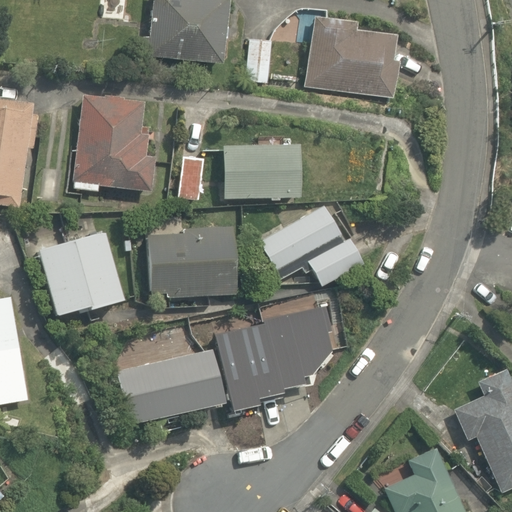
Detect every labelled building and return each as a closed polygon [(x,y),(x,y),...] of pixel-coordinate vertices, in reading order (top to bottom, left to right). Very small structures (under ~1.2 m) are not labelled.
[(223,0),(148,0),(144,59),(218,66),(223,0)] [(391,30),(310,23),(304,89),(386,96),(391,30)] [(270,38),(246,37),(243,71),(268,72),(270,38)] [(139,95),(78,90),(71,189),(96,190),(96,184),(146,188),(149,149),(142,148),(144,131),(136,130),(139,95)] [(47,101),(0,95),(0,206),(15,208),(23,148),(30,149),(31,138),(43,139),(47,101)] [(203,150),(180,147),(174,197),(197,200),(203,150)] [(219,148),(220,196),(292,196),(292,148),(219,148)] [(323,212),(260,243),(277,276),(305,262),(316,284),(355,266),(342,238),(337,240),(323,212)] [(229,293),(229,214),(144,215),(144,294),(229,293)] [(32,244),(51,312),(85,303),(86,307),(117,299),(97,226),(32,244)] [(0,400),(23,397),(8,295),(0,296),(0,400)] [(209,347),(134,365),(147,420),(222,402),(209,347)] [(511,483),(511,391),(502,370),(470,385),(477,400),(449,413),(462,443),(471,439),(495,491),(511,483)] [(405,463),(385,472),(375,477),(391,511),(402,511),(403,511),(463,511),(434,447),(404,460),(405,463)]
